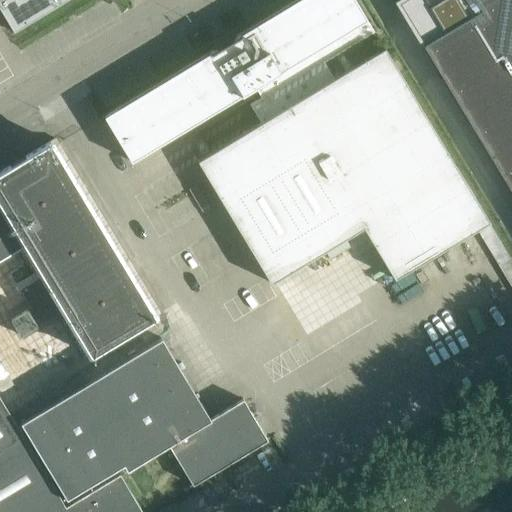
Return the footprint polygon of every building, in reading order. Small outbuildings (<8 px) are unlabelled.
[(0,0),(0,9),(14,33),(67,0),(0,0)] [(215,48),(99,118),(100,119),(104,117),(130,161),(254,87),(260,97),(249,104),(260,122),(223,145),(212,151),(210,152),(203,157),(197,160),(270,282),(362,226),(393,278),(476,228),(488,221),(384,48),(353,66),(345,71),(334,78),(324,61),(335,55),(344,50),(374,32),(354,0),(295,0),(232,38),(234,40),(231,41),(228,35),(216,43),(219,48),(217,50),(215,48)] [(511,0),(398,0),(396,2),(511,193),(511,0)] [(0,175),(0,178),(40,245),(85,217),(44,149),(0,175)] [(0,268),(40,245),(0,178),(0,268)] [(85,217),(40,245),(82,313),(127,286),(85,217)] [(82,313),(40,245),(0,268),(0,277),(38,340),(82,313)] [(0,362),(38,340),(0,277),(0,362)] [(161,337),(19,422),(65,498),(122,464),(125,469),(167,444),(191,485),(267,439),(242,397),(209,417),(161,337)] [(167,511),(144,472),(77,511),(167,511)] [(0,511),(9,511),(17,507),(0,478),(0,511)]
